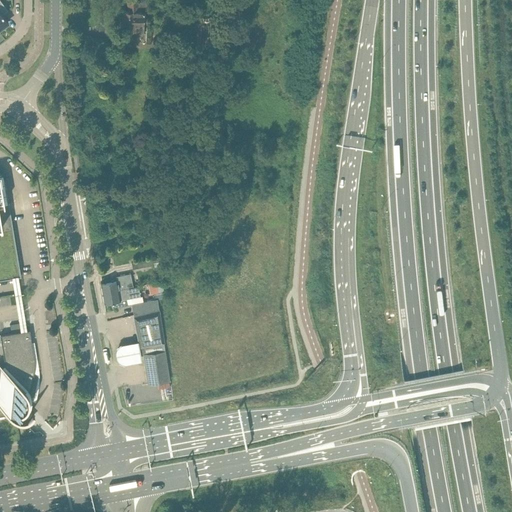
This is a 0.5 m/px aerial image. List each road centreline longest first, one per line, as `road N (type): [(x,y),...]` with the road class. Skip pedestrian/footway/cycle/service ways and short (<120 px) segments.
road 1 (trunk): [(470,511),(429,238),(421,0)]
road 2 (trunk): [(398,0),(406,239),(444,511)]
road 3 (trunk): [(373,0),(345,211),(357,401)]
road 4 (trunk): [(495,392),(466,0)]
road 5 (secondary): [(251,464),(478,406),(495,392)]
road 6 (trunk): [(251,464),(384,448),(400,461),(411,511)]
road 7 (tertiary): [(96,382),(67,181)]
road 8 (secondary): [(263,427),(120,453)]
road 9 (secondary): [(495,392),(352,413)]
road 10 (secondary): [(495,392),(467,379),(357,401)]
road 11 (secondary): [(126,484),(251,464)]
